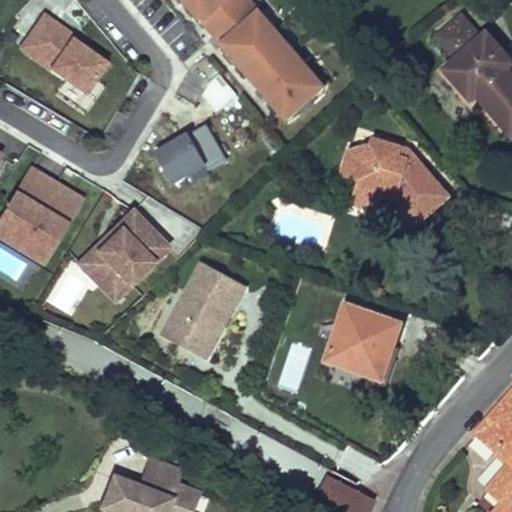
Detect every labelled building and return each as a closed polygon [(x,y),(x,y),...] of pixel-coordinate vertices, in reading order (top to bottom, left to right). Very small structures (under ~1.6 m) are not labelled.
[(250,1),(248,0),(182,0),(212,34),(250,1)] [(223,47),(241,31),(234,23),(254,6),(250,1),(212,34),(223,47)] [(326,90),(254,6),(234,23),(241,31),(223,47),(288,123),(326,90)] [(109,62),(88,48),(86,52),(73,43),(75,39),(45,17),(21,50),(65,82),(85,96),(96,82),(109,62)] [(483,43),(464,19),(439,40),(458,63),(447,73),(473,103),(479,98),(511,136),(511,75),(509,72),(511,70),(511,64),(504,54),(490,38),(483,43)] [(88,48),(75,39),(73,43),(86,52),(88,48)] [(228,161),(208,127),(156,156),(174,187),(206,168),(209,173),(228,161)] [(373,142),(367,159),(367,160),(350,154),(341,179),(357,185),(352,200),(373,207),(382,202),(396,207),(415,230),(450,200),(423,168),(406,163),(400,161),(403,153),(373,142)] [(406,163),(410,155),(403,153),(400,161),(406,163)] [(82,201),(31,171),(28,175),(79,206),(82,201)] [(0,226),(49,256),(79,206),(28,175),(0,222),(0,226)] [(350,207),(377,217),(382,202),(373,207),(352,200),(350,207)] [(129,289),(168,250),(132,214),(116,229),(120,233),(97,255),(94,251),(77,266),(93,283),(109,268),(129,289)] [(49,256),(0,226),(0,240),(43,266),(49,256)] [(97,255),(120,233),(116,229),(94,251),(97,255)] [(129,289),(109,268),(93,283),(114,304),(129,289)] [(204,365),(239,296),(195,273),(159,342),(204,365)] [(368,288),(365,298),(376,302),(379,292),(368,288)] [(392,364),(403,328),(348,308),(329,364),(378,381),(385,361),(392,364)] [(280,386),(298,391),(310,348),(292,343),(280,386)] [(392,364),(385,361),(378,381),(385,384),(392,364)] [(511,511),(511,398),(478,436),(511,465),(490,491),(505,505),(498,511),(511,511)] [(143,490),(120,481),(106,509),(114,511),(197,511),(204,497),(182,486),(187,474),(153,462),(143,490)] [(368,511),(374,500),(338,481),(321,511),(368,511)]
